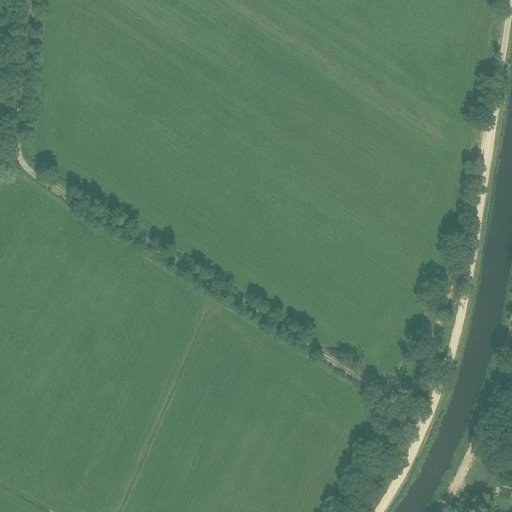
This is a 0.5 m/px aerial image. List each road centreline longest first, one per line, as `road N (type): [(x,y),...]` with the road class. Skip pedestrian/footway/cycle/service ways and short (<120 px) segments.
road 1 (track): [(379,511),(453,347),(496,95)]
road 2 (track): [(431,511),(495,375)]
